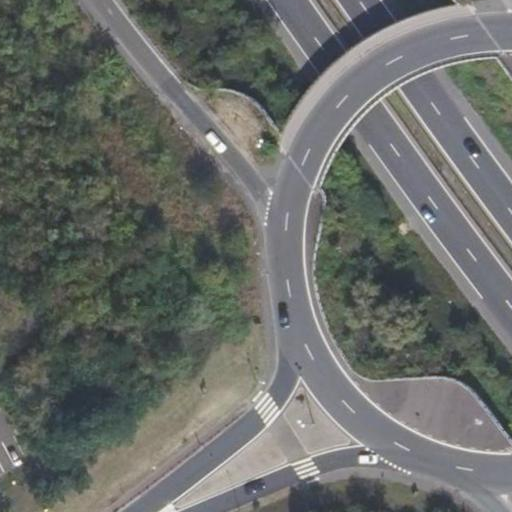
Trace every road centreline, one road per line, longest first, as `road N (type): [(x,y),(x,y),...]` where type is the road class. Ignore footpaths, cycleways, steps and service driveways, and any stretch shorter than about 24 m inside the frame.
road 1 (motorway): [(289,0),(511,304)]
road 2 (primary): [(511,32),(416,50),(354,92),(309,151),(285,235)]
road 3 (motorway): [(100,0),(241,167),(285,235)]
road 4 (motorway): [(511,211),(357,0)]
road 5 (secondary): [(296,324),(288,382),(270,409),(147,511)]
road 6 (secondary): [(193,511),(325,462),(414,454)]
road 7 (primary): [(296,324),(342,401),(414,454)]
